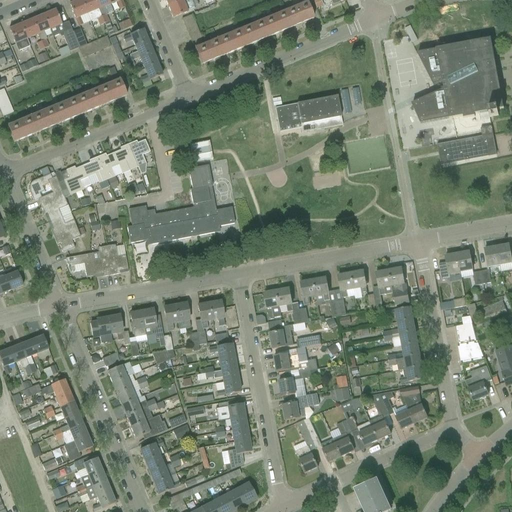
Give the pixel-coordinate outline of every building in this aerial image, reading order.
[(81,0),(69,5),(78,27),(83,25),(80,18),(87,15),(81,0)] [(97,20),(102,18),(94,0),(81,0),(87,15),(90,23),(97,20)] [(107,0),(94,0),(102,18),(106,16),(108,15),(104,7),(110,5),(107,0)] [(107,0),(110,5),(117,2),(119,9),(120,9),(120,10),(125,8),(121,0),(107,0)] [(184,0),(182,1),(168,7),(172,19),(195,10),(190,0),(184,0)] [(313,0),(312,1),(316,9),(323,6),(320,0),(313,0)] [(306,3),(297,7),(284,13),(291,29),(310,21),(312,20),(313,20),(306,3)] [(61,25),(55,11),(43,16),(49,30),(57,27),(61,25)] [(268,38),(277,34),(291,29),(284,13),(261,22),(268,38)] [(255,14),(249,17),(252,23),(257,20),(255,14)] [(182,20),(184,25),(194,21),(192,15),(182,20)] [(49,30),(43,16),(32,20),(38,35),(41,42),(44,50),(45,53),(49,62),(54,60),(53,59),(46,41),(47,40),(44,33),(49,30)] [(112,30),(106,16),(102,18),(104,25),(109,36),(117,33),(115,28),(112,30)] [(27,40),(38,35),(32,20),(20,25),(27,40)] [(184,25),(186,31),(197,26),(194,21),(184,25)] [(129,22),(119,27),(121,31),(121,32),(132,27),(131,27),(129,22)] [(245,47),(256,43),(268,38),(261,22),(239,31),(245,47)] [(30,47),(27,40),(20,25),(9,30),(18,52),(30,47)] [(231,27),(233,34),(216,41),(223,57),(245,47),(239,31),(236,25),(231,27)] [(186,31),(188,36),(199,32),(197,26),(186,31)] [(412,44),(418,41),(410,27),(405,29),(408,37),(412,44)] [(80,30),(73,33),(80,49),(84,47),(89,44),(91,44),(90,41),(89,38),(84,40),(80,30)] [(147,42),(143,31),(123,39),(125,43),(132,41),(135,47),(147,42)] [(201,38),(199,32),(188,36),(191,42),(201,38)] [(78,49),(80,49),(73,33),(63,37),(70,52),(78,49)] [(223,57),(216,41),(214,35),(209,37),(211,43),(194,50),(201,66),(223,57)] [(107,37),(100,40),(105,50),(111,47),(107,37)] [(121,53),(115,38),(109,40),(116,56),(121,53)] [(100,40),(95,42),(99,52),(105,50),(100,40)] [(494,56),(493,50),(491,40),(490,40),(490,41),(484,42),(484,41),(444,49),(437,50),(436,50),(436,51),(417,54),(433,87),(444,82),(445,90),(415,104),(411,105),(414,112),(419,121),(420,125),(449,120),(463,118),(464,119),(463,119),(464,120),(475,118),(475,117),(474,117),(474,116),(478,115),(488,113),(489,118),(498,116),(498,111),(504,110),(504,109),(497,110),(488,59),(494,56)] [(91,44),(89,44),(94,55),(99,52),(95,42),(91,44)] [(139,59),(152,53),(147,42),(135,47),(137,53),(129,56),(130,57),(123,60),(124,62),(125,65),(126,65),(125,65),(132,62),(139,59)] [(89,44),(84,47),(88,57),(94,55),(89,44)] [(84,47),(80,49),(78,49),(83,59),(88,57),(84,47)] [(144,70),(157,65),(152,53),(139,59),(144,70)] [(48,61),(45,54),(37,57),(40,64),(48,61)] [(32,69),(37,67),(34,61),(27,64),(25,65),(19,67),(22,73),(32,69)] [(123,71),(127,70),(134,67),(132,62),(125,65),(126,65),(126,67),(122,69),(123,71)] [(162,76),(157,65),(144,70),(147,77),(140,79),(142,84),(162,76)] [(108,71),(110,77),(112,80),(118,78),(114,68),(108,71)] [(22,82),(20,77),(13,80),(15,85),(22,82)] [(119,81),(97,90),(104,106),(125,97),(126,97),(119,81)] [(97,90),(75,99),(81,115),(104,106),(97,90)] [(0,104),(8,101),(6,96),(0,98),(0,104)] [(302,134),(342,126),(340,118),(341,118),(337,97),(334,98),(299,105),(299,104),(296,105),(275,109),(279,133),(302,129),(302,134)] [(75,99),(52,109),(59,125),(81,115),(75,99)] [(0,104),(0,110),(0,111),(11,107),(8,101),(0,104)] [(0,111),(3,117),(13,113),(11,107),(0,111)] [(52,109),(30,118),(36,134),(59,125),(52,109)] [(30,118),(7,127),(14,144),(14,143),(36,134),(30,118)] [(493,135),(491,127),(481,129),(482,137),(493,135)] [(497,156),(493,135),(482,137),(457,142),(437,146),(438,152),(439,156),(441,167),(449,165),(449,163),(465,160),(465,162),(469,161),(468,159),(488,155),(488,157),(497,156)] [(136,142),(128,145),(137,168),(138,168),(141,175),(145,174),(145,165),(142,156),(150,153),(145,141),(137,144),(136,142)] [(211,155),(210,150),(209,142),(202,143),(196,144),(189,146),(193,163),(212,159),(211,155)] [(122,175),(129,172),(137,168),(128,145),(120,149),(121,151),(113,154),(122,175)] [(105,155),(97,158),(106,181),(107,181),(114,178),(122,175),(113,154),(106,157),(105,155)] [(90,164),(82,167),(90,186),(97,183),(98,185),(106,181),(97,158),(89,161),(90,164)] [(83,189),(90,186),(82,167),(75,170),(74,168),(66,171),(69,179),(63,182),(69,196),(83,190),(83,189)] [(208,167),(207,168),(188,171),(192,191),(190,191),(191,195),(193,208),(147,217),(145,207),(128,210),(132,227),(127,228),(130,244),(151,240),(152,245),(214,234),(213,229),(234,225),(231,208),(216,211),(211,187),(208,167)] [(43,178),(50,175),(47,168),(40,171),(43,178)] [(29,190),(29,191),(29,192),(34,202),(38,201),(41,208),(64,198),(58,184),(55,178),(53,174),(50,175),(43,178),(34,182),(33,182),(32,183),(31,184),(30,184),(30,185),(29,187),(29,188),(29,189),(29,190)] [(118,187),(114,178),(107,181),(111,190),(118,187)] [(109,187),(106,181),(98,185),(101,191),(109,187)] [(58,184),(64,198),(64,199),(69,196),(63,182),(58,184)] [(139,195),(134,184),(127,187),(132,198),(139,195)] [(136,187),(139,194),(145,192),(142,185),(136,187)] [(47,215),(50,222),(61,217),(58,210),(67,207),(64,199),(64,198),(41,208),(44,216),(47,215)] [(80,201),(81,208),(90,206),(89,199),(80,201)] [(70,214),(61,217),(50,222),(53,230),(50,231),(54,239),(77,229),(70,214)] [(120,230),(119,222),(110,223),(112,231),(120,230)] [(80,237),(77,229),(54,239),(57,247),(60,246),(63,254),(74,249),(71,241),(80,237)] [(120,272),(128,271),(125,256),(124,246),(115,247),(115,245),(106,247),(111,276),(120,274),(120,272)] [(500,266),(511,264),(509,246),(496,248),(500,266)] [(10,255),(7,247),(2,249),(5,257),(10,255)] [(111,276),(106,247),(97,248),(99,260),(92,262),(91,262),(94,277),(102,276),(103,278),(111,276)] [(500,266),(496,248),(485,250),(488,268),(500,266)] [(472,271),(469,253),(457,255),(460,273),(472,271)] [(91,262),(92,262),(91,255),(65,259),(68,268),(83,265),(86,278),(94,277),(91,262)] [(460,273),(457,255),(445,257),(446,264),(439,265),(441,281),(450,279),(449,275),(460,273)] [(401,269),(389,272),(395,307),(410,304),(406,285),(405,285),(401,269)] [(489,271),(481,272),(483,285),(491,284),(489,271)] [(367,294),(363,272),(351,275),(354,290),(361,289),(362,295),(367,294)] [(395,307),(389,272),(376,274),(381,296),(392,294),(395,307)] [(481,272),(473,274),(475,287),(483,285),(481,272)] [(23,287),(17,273),(6,277),(11,291),(23,287)] [(354,290),(351,275),(338,277),(342,299),(348,298),(355,297),(354,290)] [(6,277),(0,279),(0,295),(11,291),(6,277)] [(330,304),(326,279),(313,282),(316,297),(318,307),(329,304),(332,319),(339,317),(337,303),(330,304)] [(316,297),(313,282),(301,284),(305,306),(310,305),(309,298),(316,297)] [(292,305),(289,290),(277,292),(281,317),(279,308),(286,307),(288,313),(293,312),(292,306),(292,305)] [(281,317),(277,292),(264,294),(267,310),(269,320),(274,319),(274,318),(281,317)] [(377,310),(374,299),(374,296),(367,297),(370,311),(377,310)] [(383,309),(381,298),(374,299),(377,310),(383,309)] [(465,299),(453,301),(454,309),(467,307),(465,299)] [(346,316),(344,301),(337,303),(339,317),(346,316)] [(219,327),(224,326),(223,319),(220,302),(209,304),(212,321),(217,320),(219,327)] [(476,312),(482,325),(507,315),(502,302),(476,312)] [(212,321),(209,304),(197,307),(202,330),(208,329),(206,322),(212,321)] [(174,307),(177,323),(179,331),(190,329),(186,305),(174,307)] [(172,324),(177,323),(174,307),(163,309),(168,333),(174,331),(172,324)] [(413,320),(410,309),(387,313),(388,317),(396,316),(397,323),(413,320)] [(163,338),(163,337),(161,326),(156,327),(153,311),(142,313),(146,336),(151,335),(155,335),(155,340),(163,338)] [(306,312),(300,313),(302,324),(308,323),(306,312)] [(134,339),(135,338),(146,336),(142,313),(130,315),(134,339)] [(302,324),(300,313),(293,314),(295,325),(302,324)] [(256,316),(258,326),(265,324),(264,315),(256,316)] [(119,317),(108,319),(111,335),(116,334),(117,342),(123,340),(124,346),(130,345),(130,343),(128,332),(122,333),(119,317)] [(349,317),(339,319),(341,327),(351,325),(349,317)] [(112,343),(111,335),(108,319),(96,321),(97,323),(90,324),(93,339),(100,337),(101,345),(112,343)] [(333,319),(326,322),(330,330),(337,326),(333,319)] [(397,323),(399,330),(400,335),(415,332),(413,320),(397,323)] [(280,328),(283,328),(281,321),(268,324),(269,331),(280,328)] [(455,328),(459,346),(458,346),(461,364),(484,360),(477,343),(472,325),(455,328)] [(283,328),(280,328),(281,333),(270,335),(273,350),(285,348),(285,347),(293,346),(291,331),(294,331),(293,326),(283,328)] [(417,344),(415,332),(400,335),(401,340),(402,347),(417,344)] [(204,333),(197,334),(199,345),(206,344),(204,333)] [(199,345),(197,334),(190,335),(192,347),(199,345)] [(214,336),(215,343),(228,341),(227,334),(214,336)] [(170,336),(163,337),(163,338),(165,352),(167,352),(172,351),(170,336)] [(298,350),(305,348),(321,345),(320,336),(296,341),(298,350)] [(37,355),(48,351),(43,337),(31,341),(37,355)] [(20,346),(25,359),(30,358),(37,355),(31,341),(20,346)] [(136,342),(130,343),(130,345),(132,358),(139,357),(136,344),(136,342)] [(402,347),(403,354),(404,359),(419,356),(417,344),(402,347)] [(233,357),(231,345),(209,349),(209,354),(218,353),(219,360),(233,357)] [(334,345),(329,349),(334,356),(339,352),(334,346),(334,345)] [(20,346),(9,350),(14,364),(19,362),(22,369),(24,369),(26,376),(31,374),(28,367),(25,359),(20,346)] [(511,346),(501,350),(495,352),(502,374),(506,388),(511,386),(511,346)] [(300,374),(310,372),(318,370),(316,360),(308,361),(305,348),(298,350),(297,350),(297,354),(274,358),(277,373),(299,369),(300,374)] [(8,367),(14,364),(9,350),(0,353),(0,361),(6,376),(11,374),(8,367)] [(156,366),(169,360),(167,352),(165,352),(152,355),(156,366)] [(105,369),(114,364),(119,362),(115,354),(101,360),(105,369)] [(403,371),(422,368),(419,356),(404,359),(399,360),(400,364),(405,364),(406,370),(403,371)] [(233,357),(219,360),(221,372),(236,369),(233,357)] [(131,369),(131,368),(129,364),(107,373),(112,384),(126,378),(123,372),(131,369)] [(483,384),(490,381),(491,380),(486,367),(477,371),(479,376),(465,382),(473,403),(488,397),(483,384)] [(400,384),(424,380),(422,368),(403,371),(405,379),(400,379),(400,384)] [(214,379),(222,378),(223,384),(238,381),(236,369),(221,372),(213,373),(204,375),(205,379),(213,378),(214,379)] [(312,378),(310,372),(300,374),(300,380),(292,382),(291,380),(279,383),(281,397),(294,395),(295,399),(306,397),(303,380),(312,378)] [(116,395),(131,389),(126,378),(112,384),(116,395)] [(359,380),(355,381),(351,381),(354,397),(358,397),(361,396),(360,388),(361,388),(359,380)] [(53,393),(55,398),(69,392),(64,381),(40,391),(38,385),(25,391),(28,398),(39,393),(40,396),(45,395),(45,396),(53,393)] [(240,393),(238,381),(223,384),(215,385),(216,393),(217,397),(240,393)] [(146,383),(138,386),(140,391),(148,388),(146,383)] [(399,392),(406,407),(406,406),(414,425),(427,419),(422,406),(416,409),(411,397),(419,395),(418,388),(399,392)] [(121,406),(135,400),(131,389),(116,395),(121,406)] [(341,403),(350,401),(348,389),(339,391),(341,403)] [(60,409),(73,403),(69,392),(55,398),(60,409)] [(394,399),(392,393),(379,395),(389,416),(394,414),(396,418),(395,418),(401,431),(414,425),(406,406),(406,407),(396,411),(395,408),(392,409),(389,401),(394,399)] [(196,398),(197,404),(212,402),(211,395),(196,398)] [(300,418),(306,418),(304,409),(309,408),(320,406),(317,395),(306,397),(295,399),(296,404),(283,407),(286,422),(300,419),(300,418)] [(380,418),(370,422),(378,441),(391,436),(383,419),(389,416),(379,395),(371,397),(372,401),(380,418)] [(121,406),(126,418),(155,406),(153,401),(146,404),(145,402),(137,406),(135,400),(121,406)] [(344,415),(346,414),(362,407),(359,400),(341,407),(344,415)] [(78,415),(73,403),(60,409),(64,420),(78,415)] [(149,413),(157,410),(158,411),(164,408),(162,403),(155,406),(126,418),(130,429),(152,420),(149,413)] [(229,415),(230,420),(244,417),(242,405),(215,410),(216,414),(219,414),(220,416),(229,415)] [(45,415),(53,412),(51,407),(43,410),(45,415)] [(204,415),(202,407),(186,410),(187,417),(204,415)] [(28,410),(18,414),(21,421),(30,417),(28,410)] [(83,426),(78,415),(64,420),(67,426),(41,437),(42,441),(53,437),(54,438),(69,432),(83,426)] [(186,423),(183,416),(168,422),(171,429),(186,423)] [(152,420),(130,429),(135,440),(144,436),(145,440),(167,431),(164,422),(161,423),(158,417),(152,420)] [(230,420),(232,432),(246,429),(244,417),(230,420)] [(38,419),(25,424),(28,431),(40,425),(38,419)] [(309,419),(306,420),(303,422),(316,449),(321,447),(323,451),(322,451),(328,464),(341,458),(333,440),(321,445),(309,419)] [(357,428),(353,419),(347,422),(357,443),(362,441),(365,447),(378,441),(370,422),(357,428)] [(341,436),(333,440),(341,458),(354,452),(347,435),(352,433),(347,421),(337,426),(341,436)] [(305,474),(318,468),(312,455),(311,452),(316,449),(303,422),(297,424),(307,447),(295,453),(299,461),(299,462),(305,474)] [(87,437),(83,426),(69,432),(54,438),(56,442),(63,439),(66,446),(87,437)] [(176,441),(189,436),(186,427),(172,432),(176,441)] [(248,441),(246,429),(232,432),(234,444),(248,441)] [(79,454),(92,448),(87,437),(66,446),(63,447),(70,462),(81,458),(79,454)] [(251,453),(248,441),(234,444),(235,451),(227,452),(229,465),(224,466),(226,473),(243,465),(241,455),(251,453)] [(140,451),(144,462),(159,456),(156,449),(163,446),(162,442),(140,451)] [(198,450),(204,471),(209,469),(203,449),(198,450)] [(149,473),(163,467),(159,456),(144,462),(149,473)] [(171,464),(179,461),(177,456),(169,459),(171,464)] [(42,465),(44,472),(62,464),(60,458),(42,465)] [(88,476),(101,470),(97,459),(90,462),(88,458),(73,464),(75,468),(77,472),(85,469),(88,476)] [(153,484),(168,478),(163,467),(149,473),(153,484)] [(92,488),(106,482),(101,470),(88,476),(80,479),(83,486),(75,489),(77,493),(92,488)] [(60,477),(57,471),(46,476),(49,482),(60,477)] [(230,480),(241,476),(239,471),(228,475),(230,480)] [(175,475),(168,478),(153,484),(158,496),(180,487),(175,475)] [(186,489),(207,481),(204,475),(184,483),(186,489)] [(224,477),(216,480),(218,485),(226,482),(224,477)] [(97,498),(110,492),(106,482),(92,488),(78,493),(82,504),(89,501),(97,498)] [(206,490),(213,487),(211,482),(204,485),(206,490)] [(388,511),(375,482),(357,490),(366,511),(388,511)] [(236,491),(244,507),(256,500),(248,485),(236,491)] [(62,487),(51,491),(55,500),(66,496),(62,487)] [(191,490),(193,495),(201,492),(199,487),(191,490)] [(224,497),(232,511),(233,511),(244,507),(236,491),(224,497)] [(93,511),(96,511),(115,504),(110,492),(97,498),(99,505),(92,508),(93,511)] [(182,500),(179,495),(167,500),(169,505),(182,500)] [(213,503),(217,511),(232,511),(224,497),(213,503)] [(201,509),(202,511),(217,511),(213,503),(201,509)]
